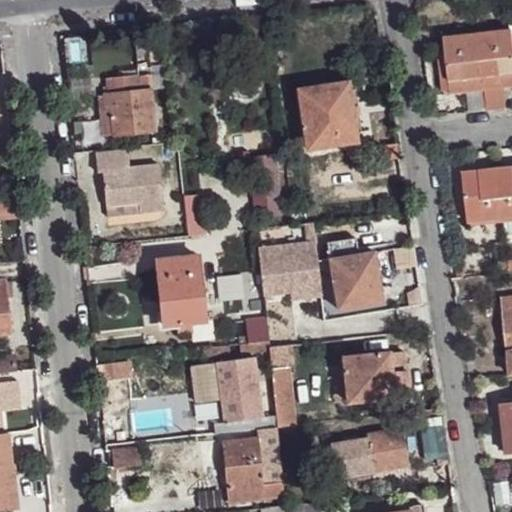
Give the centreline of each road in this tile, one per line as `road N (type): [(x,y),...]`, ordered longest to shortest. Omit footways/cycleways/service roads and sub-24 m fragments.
road 1 (residential): [(26,6),(81,511)]
road 2 (residential): [(474,511),(420,135)]
road 3 (residential): [(420,135),(398,0)]
